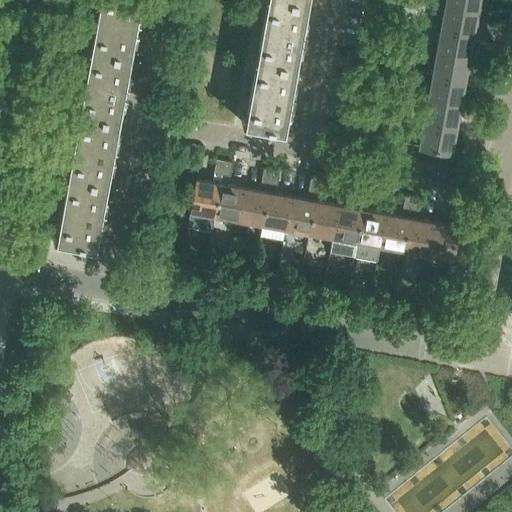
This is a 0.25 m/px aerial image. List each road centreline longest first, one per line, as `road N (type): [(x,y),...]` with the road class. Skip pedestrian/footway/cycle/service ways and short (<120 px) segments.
road 1 (residential): [(470,355),(105,294)]
road 2 (residential): [(500,185),(302,151)]
road 3 (residential): [(105,294),(136,123)]
road 4 (residential): [(470,355),(500,185)]
road 5 (residential): [(302,151),(136,123)]
road 6 (residential): [(302,151),(330,0)]
road 7 (residential): [(136,123),(159,0)]
